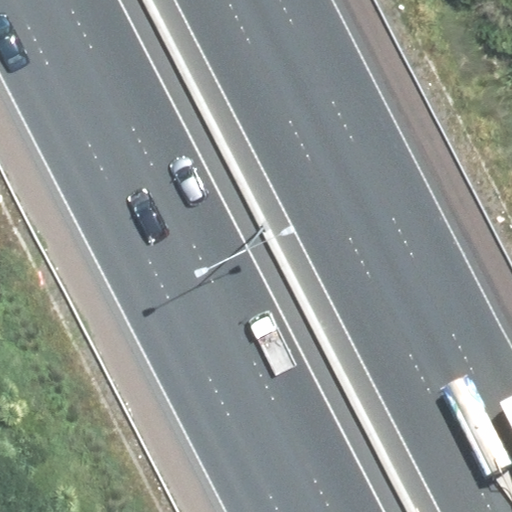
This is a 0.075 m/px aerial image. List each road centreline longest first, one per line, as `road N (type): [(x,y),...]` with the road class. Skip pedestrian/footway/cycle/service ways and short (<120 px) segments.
road 1 (motorway): [(302,511),(37,0)]
road 2 (motorway): [(246,0),(511,510)]
